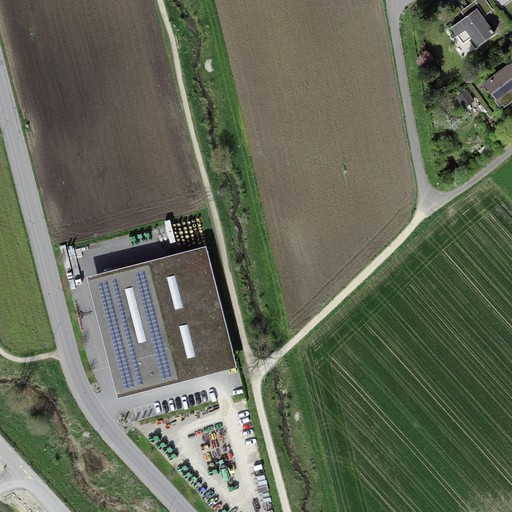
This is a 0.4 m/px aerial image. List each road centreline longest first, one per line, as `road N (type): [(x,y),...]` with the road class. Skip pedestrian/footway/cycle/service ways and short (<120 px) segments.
road 1 (unclassified): [(0,78),(79,381),(105,424),(186,511)]
road 2 (track): [(252,375),(161,0)]
road 3 (track): [(252,375),(428,210)]
road 4 (residential): [(391,1),(428,210)]
road 5 (unknown): [(252,375),(98,414)]
road 6 (track): [(287,511),(252,375)]
